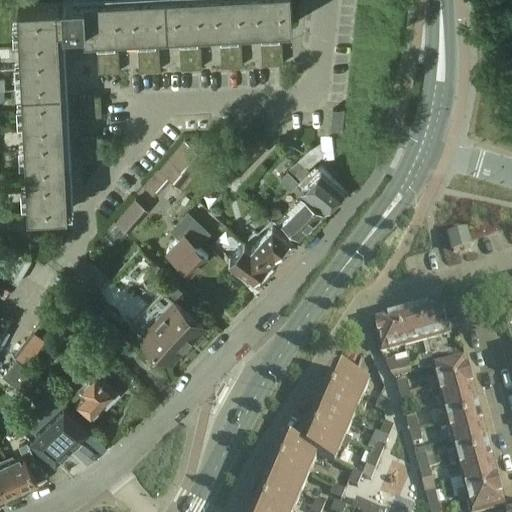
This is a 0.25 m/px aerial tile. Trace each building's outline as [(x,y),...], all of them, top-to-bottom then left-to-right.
[(62,0),(63,3),(57,3),(58,26),(64,25),(84,24),(83,0),(62,0)] [(83,0),(84,24),(85,36),(292,25),(290,0),(83,0)] [(20,43),(28,213),(73,211),(64,25),(58,26),(57,3),(18,5),(20,43)] [(330,131),(342,132),(344,111),(332,109),(330,131)] [(169,158),(188,175),(212,148),(184,141),(169,158)] [(235,172),(242,179),(269,150),(262,144),(235,172)] [(302,185),(325,210),(345,193),(322,167),(302,185)] [(283,220),(299,236),(322,213),(306,197),(283,220)] [(110,229),(117,235),(143,205),(136,199),(110,229)] [(244,243),(244,244),(268,267),(275,259),(276,260),(291,244),(273,227),(251,249),(244,243)] [(448,233),(452,250),(469,246),(464,228),(448,233)] [(167,251),(191,274),(207,257),(183,234),(167,251)] [(230,259),(254,282),(269,267),(268,267),(244,244),(230,259)] [(31,259),(9,246),(0,261),(0,273),(17,283),(31,259)] [(142,335),(170,361),(172,359),(176,359),(182,353),(181,349),(203,325),(176,299),(175,300),(159,285),(158,286),(162,290),(132,322),(128,318),(127,319),(143,334),(142,335)] [(511,315),(511,286),(505,288),(510,305),(500,308),(503,317),(511,315)] [(417,311),(426,342),(448,336),(447,332),(457,330),(454,320),(444,322),(440,305),(417,311)] [(59,322),(69,330),(81,314),(72,307),(59,322)] [(395,317),(404,348),(426,342),(417,311),(395,317)] [(0,312),(0,339),(11,319),(0,312)] [(373,324),(381,354),(404,348),(395,317),(373,324)] [(92,356),(98,362),(105,355),(99,349),(92,356)] [(424,371),(433,368),(430,357),(420,359),(424,371)] [(17,423),(31,438),(64,400),(53,390),(54,389),(17,359),(3,376),(37,403),(17,423)] [(429,390),(470,379),(465,360),(433,369),(436,383),(428,385),(429,390)] [(395,364),(398,374),(409,370),(407,361),(395,364)] [(325,390),(359,405),(368,384),(334,370),(325,390)] [(76,403),(92,418),(104,405),(107,407),(120,394),(96,371),(81,387),(79,385),(70,395),(77,402),(76,403)] [(442,406),(474,398),(470,379),(429,390),(431,394),(439,392),(442,406)] [(396,385),(399,397),(408,395),(405,383),(396,385)] [(317,410),(351,425),(359,405),(325,390),(317,410)] [(399,397),(402,409),(411,407),(408,395),(399,397)] [(439,426),(479,416),(474,398),(442,406),(446,420),(438,422),(439,426)] [(374,411),(383,415),(388,404),(379,400),(374,411)] [(31,438),(35,442),(56,464),(91,430),(65,405),(31,438)] [(308,430),(342,444),(351,425),(317,410),(308,430)] [(452,442),(484,434),(479,416),(439,426),(440,431),(448,429),(452,442)] [(405,422),(409,434),(418,432),(415,420),(405,422)] [(379,436),(388,440),(393,429),(384,425),(379,436)] [(317,457),(316,458),(333,465),(342,444),(308,430),(300,449),(300,450),(317,457)] [(409,434),(412,446),(421,444),(418,432),(409,434)] [(449,463),(489,452),(484,434),(452,442),(456,456),(447,458),(449,463)] [(20,443),(24,452),(35,442),(31,438),(20,443)] [(274,462),(308,477),(316,458),(317,457),(300,450),(300,449),(283,441),(274,462)] [(370,456),(379,460),(384,449),(375,445),(370,456)] [(24,452),(8,459),(15,474),(16,474),(22,488),(30,485),(36,483),(38,483),(44,479),(45,478),(39,463),(31,467),(24,452)] [(462,479),(494,471),(489,452),(449,463),(450,467),(458,465),(462,479)] [(365,467),(374,471),(379,460),(370,456),(365,467)] [(415,459),(418,471),(427,468),(424,456),(415,459)] [(8,459),(0,462),(0,480),(0,481),(0,480),(0,484),(4,496),(8,498),(14,495),(15,491),(22,488),(16,474),(15,474),(8,459)] [(266,482),(300,496),(308,477),(274,462),(266,482)] [(418,471),(421,483),(430,480),(427,468),(418,471)] [(458,499),(498,489),(494,471),(462,479),(465,493),(457,495),(458,499)] [(347,484),(356,488),(361,477),(352,473),(347,484)] [(257,502),(281,511),(292,511),(300,496),(266,482),(257,502)] [(329,496),(340,501),(344,492),(333,488),(329,496)] [(467,502),(470,511),(487,511),(503,508),(498,489),(458,499),(459,504),(467,502)] [(425,495),(428,507),(437,505),(434,493),(425,495)] [(351,510),(356,511),(363,511),(366,505),(355,501),(351,510)] [(252,511),(281,511),(257,502),(252,511)] [(310,511),(321,511),(324,507),(315,503),(310,511)]
